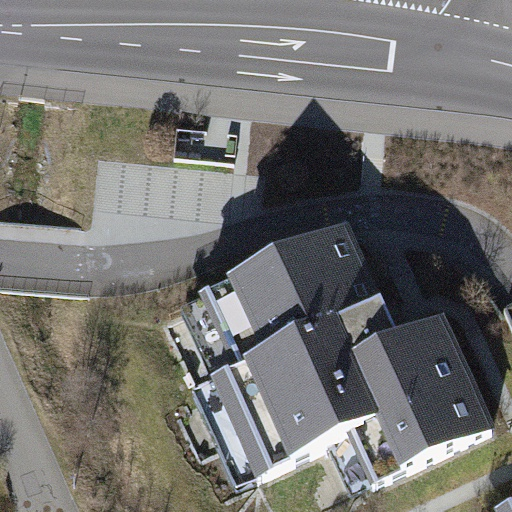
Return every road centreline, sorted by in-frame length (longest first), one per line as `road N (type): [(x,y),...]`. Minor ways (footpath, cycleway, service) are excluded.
road 1 (tertiary): [(437,49),(0,24)]
road 2 (residential): [(0,395),(52,511)]
